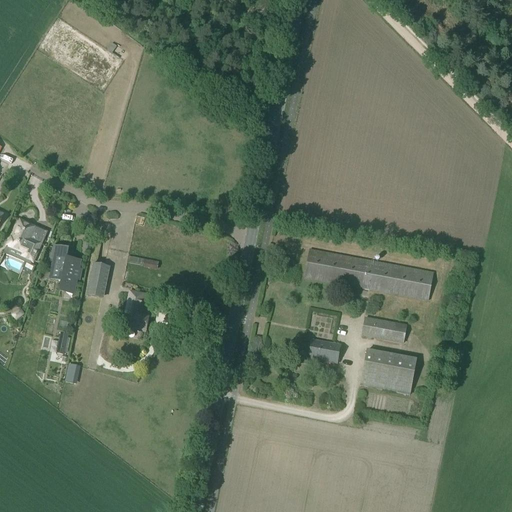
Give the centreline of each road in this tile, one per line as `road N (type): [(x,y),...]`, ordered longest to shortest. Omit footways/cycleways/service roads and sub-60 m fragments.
road 1 (tertiary): [(196,511),(251,237)]
road 2 (tertiary): [(251,237),(298,0)]
road 3 (residential): [(251,237),(106,207),(29,171)]
road 4 (track): [(511,144),(375,0)]
